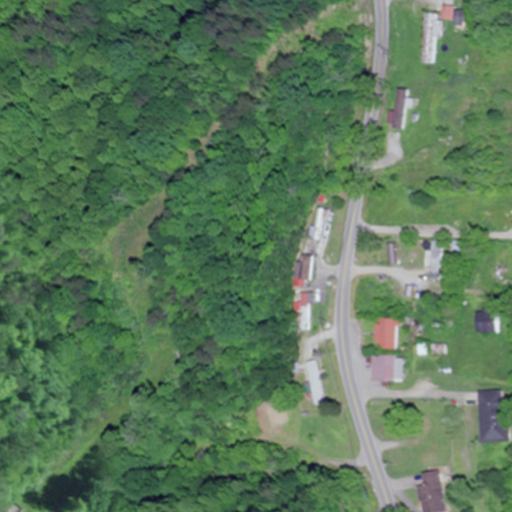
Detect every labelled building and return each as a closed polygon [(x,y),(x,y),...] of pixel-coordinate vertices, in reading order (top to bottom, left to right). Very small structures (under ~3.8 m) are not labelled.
[(467,24),(467,11),(456,11),(456,24),(467,24)] [(438,12),(425,12),(425,63),(438,63),(438,12)] [(405,90),(398,91),(401,109),(389,111),(392,128),(411,125),(405,90)] [(435,181),(435,171),(414,172),(414,165),(405,165),(406,172),(397,173),(397,182),(413,181),(413,188),(424,188),(424,181),(435,181)] [(330,240),(333,209),(322,207),(320,226),(313,226),(312,239),(330,240)] [(399,244),(414,278),(425,273),(410,240),(399,244)] [(494,281),(509,281),(509,250),(494,250),(494,281)] [(302,330),(314,329),(310,292),(298,294),(302,330)] [(414,302),(376,302),(376,311),(414,311),(414,302)] [(477,309),(477,331),(498,331),(498,309),(477,309)] [(376,349),(398,349),(398,318),(376,318),(376,349)] [(373,380),(398,380),(398,354),(373,354),(373,380)] [(311,364),(323,405),(333,402),(320,361),(311,364)] [(482,443),(509,442),(508,390),(481,390),(482,443)] [(264,420),(253,404),(212,432),(222,448),(243,434),(246,439),(258,431),(255,427),(264,420)] [(428,404),(428,435),(444,435),(444,404),(428,404)] [(442,511),(447,511),(440,470),(423,472),(425,484),(417,486),(421,511),(442,511)]
